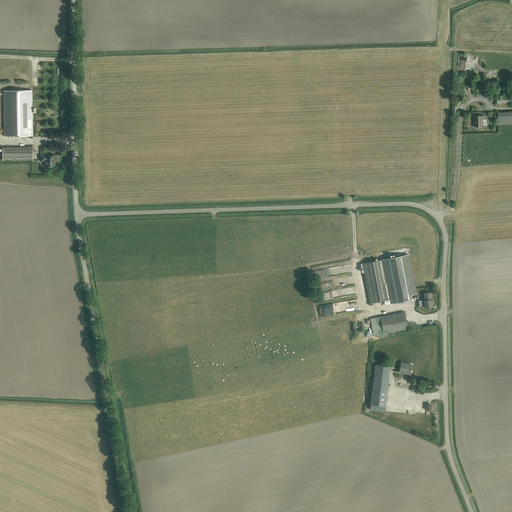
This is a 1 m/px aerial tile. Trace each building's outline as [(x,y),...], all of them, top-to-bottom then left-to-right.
[(4,91),(4,136),(33,136),(32,90),(4,91)] [(498,124),(511,123),(511,111),(498,112),(498,124)] [(481,127),(486,127),(486,126),(484,126),(483,119),(485,119),(485,116),(473,116),(474,120),(474,127),(477,127),(479,129),(481,127)] [(2,148),(3,161),(33,161),(33,148),(2,148)] [(55,167),(55,155),(45,156),(41,156),(41,161),(45,161),(45,167),(55,167)] [(383,259),(362,263),(370,303),(384,300),(385,304),(391,303),(410,299),(409,295),(416,294),(408,255),(383,259)] [(419,307),(422,306),(423,308),(433,307),(432,299),(431,292),(424,293),(424,300),(419,301),(419,307)] [(405,312),(381,317),(384,333),(408,329),(405,312)] [(384,333),(381,317),(371,319),(374,335),(384,333)] [(411,372),(412,364),(402,362),(400,372),(405,373),(406,371),(411,372)] [(376,364),(371,404),(371,410),(385,412),(386,406),(391,366),(376,364)]
